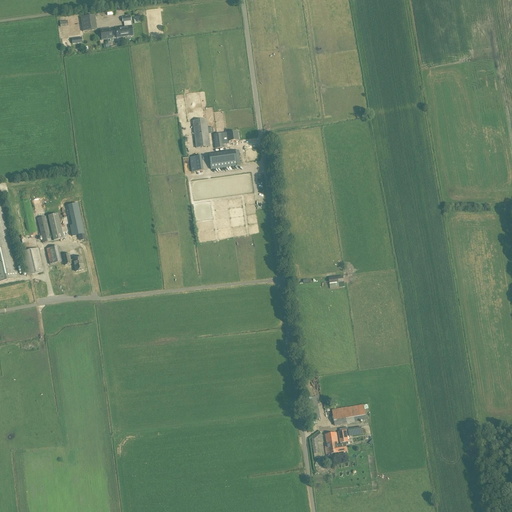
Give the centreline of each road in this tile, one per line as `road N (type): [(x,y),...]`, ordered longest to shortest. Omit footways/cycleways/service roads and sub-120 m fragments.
road 1 (unclassified): [(0,311),(281,280)]
road 2 (unclassified): [(281,280),(245,0)]
road 3 (unclassified): [(315,511),(281,280)]
road 4 (unclassified): [(0,20),(160,0)]
